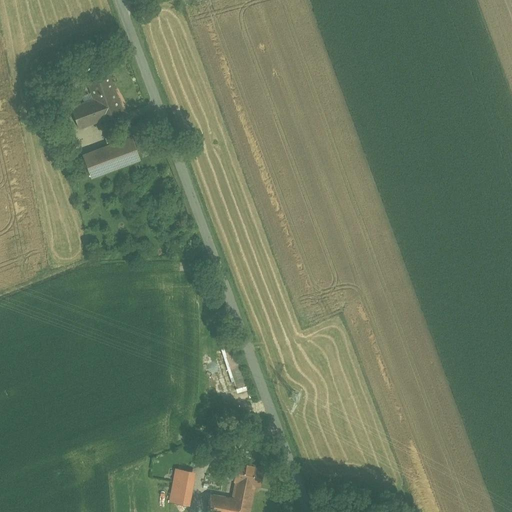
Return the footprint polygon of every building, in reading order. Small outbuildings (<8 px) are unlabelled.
[(58,68),(40,75),(51,105),(70,98),(58,68)] [(109,75),(88,83),(94,99),(101,120),(102,121),(123,113),(109,75)] [(94,99),(71,107),(79,129),(101,120),(94,99)] [(146,121),(131,127),(139,149),(154,143),(146,121)] [(132,137),(83,155),(91,178),(140,160),(132,137)] [(221,348),(231,381),(235,380),(237,388),(245,385),(245,384),(234,345),(221,348)] [(263,468),(239,463),(235,481),(236,481),(233,498),(230,511),(248,511),(254,485),(259,486),(263,468)] [(188,509),(195,473),(176,470),(169,505),(188,509)] [(230,511),(233,498),(211,494),(207,511),(230,511)]
